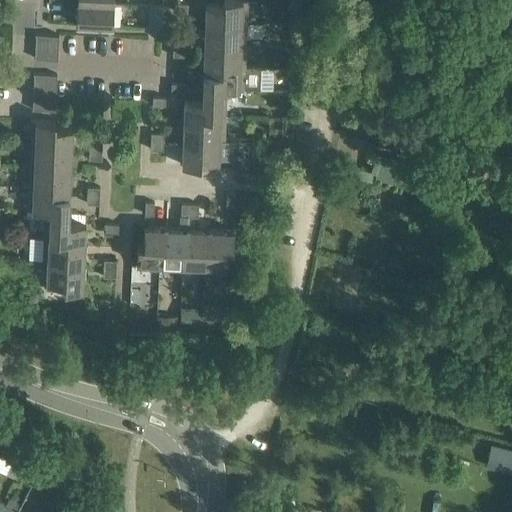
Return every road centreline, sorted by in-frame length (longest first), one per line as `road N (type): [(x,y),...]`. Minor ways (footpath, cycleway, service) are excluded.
road 1 (track): [(194,455),(258,412),(276,378),(329,108)]
road 2 (tertiary): [(0,372),(173,432),(194,455),(201,511)]
road 3 (track): [(329,108),(373,120),(461,184),(511,207)]
road 4 (residential): [(164,67),(22,64)]
